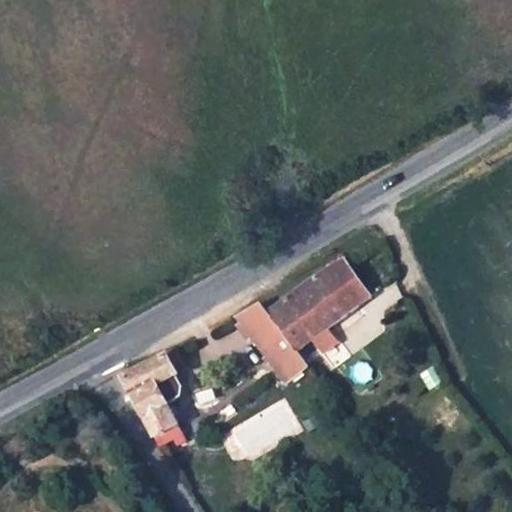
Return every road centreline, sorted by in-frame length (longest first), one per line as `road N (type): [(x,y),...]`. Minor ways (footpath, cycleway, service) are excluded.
road 1 (tertiary): [(90,363),(511,123)]
road 2 (unclassified): [(90,363),(184,511)]
